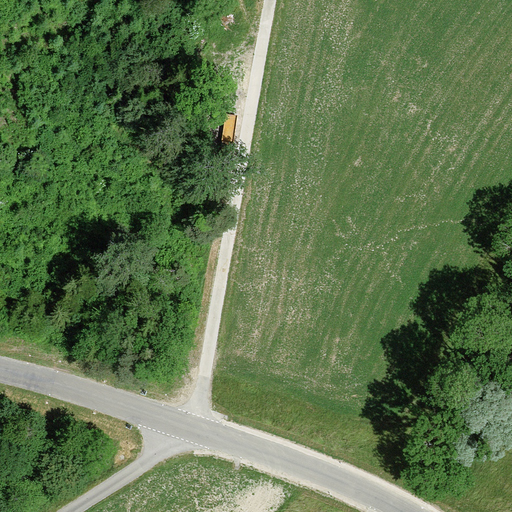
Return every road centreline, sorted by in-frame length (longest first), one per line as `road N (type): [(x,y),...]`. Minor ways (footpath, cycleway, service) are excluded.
road 1 (track): [(272,0),(189,427),(72,511)]
road 2 (tertiary): [(407,511),(316,468),(0,369)]
